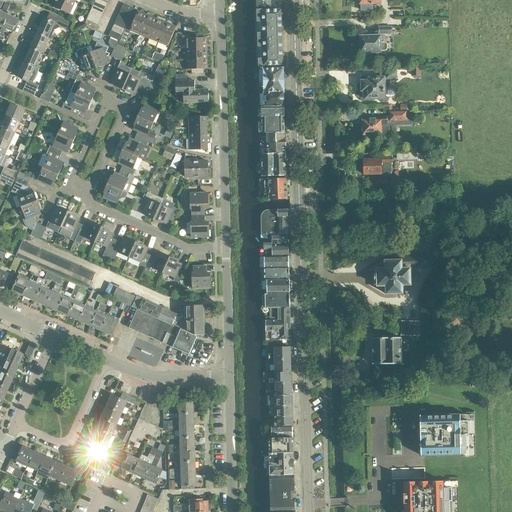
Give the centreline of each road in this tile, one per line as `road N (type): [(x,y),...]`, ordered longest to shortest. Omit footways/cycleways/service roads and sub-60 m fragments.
road 1 (secondary): [(308,511),(293,0)]
road 2 (unclassified): [(226,250),(220,14)]
road 3 (residential): [(15,424),(67,447),(106,360)]
road 4 (residential): [(226,250),(188,248),(86,197)]
road 5 (residential): [(86,197),(67,188),(107,97),(127,106)]
road 6 (unclassified): [(232,511),(228,377)]
road 7 (unclassified): [(228,377),(226,250)]
road 8 (unclassified): [(228,377),(150,377),(106,360)]
